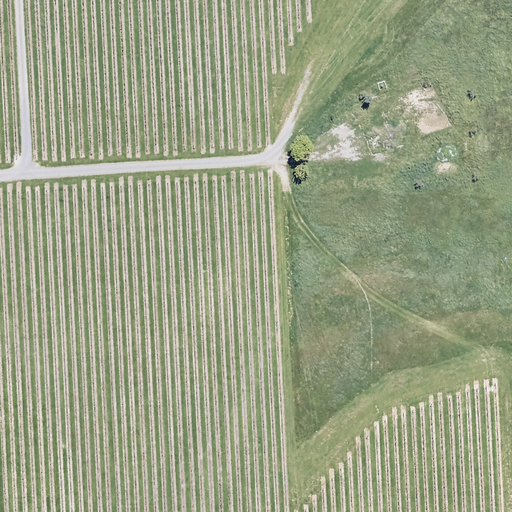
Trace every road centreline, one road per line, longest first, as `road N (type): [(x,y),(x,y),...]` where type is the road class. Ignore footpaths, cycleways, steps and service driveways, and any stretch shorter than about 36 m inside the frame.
road 1 (track): [(0,164),(261,146)]
road 2 (track): [(0,12),(6,163)]
